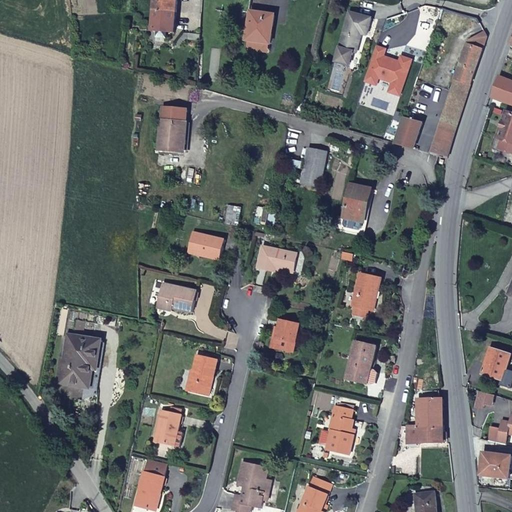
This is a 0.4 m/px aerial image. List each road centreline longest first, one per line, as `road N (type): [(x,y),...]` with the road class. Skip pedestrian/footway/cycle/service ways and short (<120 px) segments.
road 1 (residential): [(450,208),(432,232),(401,391),(366,511)]
road 2 (secondary): [(469,511),(448,323),(450,208)]
road 3 (residential): [(205,106),(233,104),(413,159),(450,208)]
road 4 (residential): [(248,309),(248,337),(202,511)]
road 5 (secondary): [(450,208),(455,168),(505,22)]
road 6 (unclassified): [(0,365),(46,413),(104,511)]
